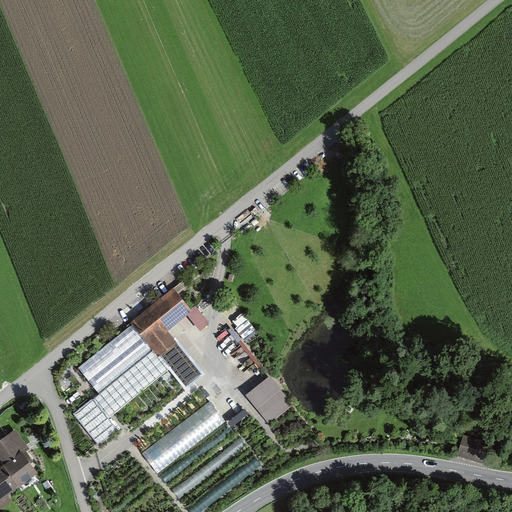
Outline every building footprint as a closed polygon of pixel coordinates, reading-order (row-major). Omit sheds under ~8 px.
[(174,285),(131,320),(158,353),(177,338),(168,327),(187,312),(192,307),(174,285)] [(196,304),(192,307),(187,312),(200,329),(209,323),(209,320),(196,304)] [(293,404),(271,376),(247,395),(269,423),(293,404)] [(156,472),(228,425),(214,404),(142,451),(156,472)] [(233,429),(251,417),(246,411),(229,423),(233,429)] [(16,429),(0,440),(0,457),(5,464),(0,467),(0,505),(3,509),(12,502),(8,497),(40,473),(23,451),(29,446),(16,429)] [(242,437),(173,489),(180,498),(249,446),(242,437)] [(491,445),(464,437),(459,453),(486,461),(491,445)]
